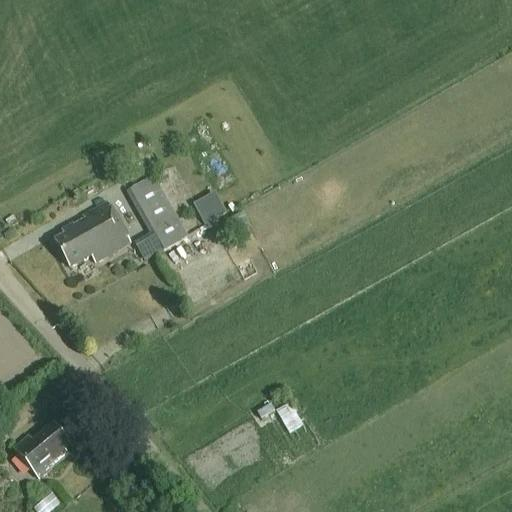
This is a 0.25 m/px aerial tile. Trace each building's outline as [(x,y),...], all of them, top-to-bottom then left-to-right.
[(150,236),(139,243),(149,260),(163,252),(164,254),(189,239),(154,179),(126,195),(150,236)] [(215,193),(197,204),(210,224),(228,213),(215,193)] [(96,267),(131,247),(108,206),(83,220),(84,222),(62,234),(65,239),(55,244),(70,272),(92,260),(96,267)] [(243,215),(230,222),(237,234),(249,227),(243,215)] [(292,403),(278,410),(290,435),(304,428),(292,403)] [(66,455),(72,450),(53,427),(33,444),(28,439),(13,452),(40,484),(70,459),(66,455)]
